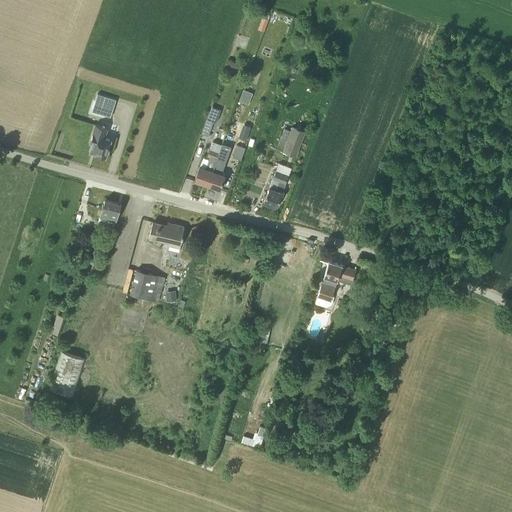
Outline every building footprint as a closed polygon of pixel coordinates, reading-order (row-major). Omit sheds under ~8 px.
[(244,88),(239,100),(249,104),(253,92),(244,88)] [(116,100),(105,97),(100,114),(111,117),(116,100)] [(207,119),(201,134),(208,136),(214,121),(207,119)] [(243,124),(239,137),(247,140),(252,127),(243,124)] [(90,143),(93,144),(91,151),(96,153),(98,154),(99,156),(101,157),(103,156),(105,156),(110,140),(104,138),(107,128),(96,125),(94,132),(93,132),(90,143)] [(284,151),(295,155),(304,132),(293,127),(291,131),(285,128),(278,144),(285,147),(284,151)] [(245,148),(237,145),(232,157),(241,160),(245,148)] [(219,152),(207,185),(220,190),(225,175),(219,173),(223,162),(225,163),(229,151),(220,147),(219,152)] [(207,185),(219,152),(210,149),(207,156),(210,157),(205,168),(200,166),(195,181),(207,185)] [(276,171),(267,193),(264,202),(276,207),(288,176),(276,171)] [(113,233),(119,214),(121,204),(105,200),(101,216),(98,223),(105,225),(103,230),(113,233)] [(180,247),(182,240),(183,235),(182,235),(184,227),(174,225),(174,227),(152,222),(149,237),(170,242),(169,245),(180,247)] [(317,296),(331,300),(337,280),(351,285),(356,269),(342,265),(329,261),(317,296)] [(152,300),(158,276),(136,270),(130,294),(152,300)] [(167,291),(168,300),(176,299),(175,290),(167,291)] [(484,305),(483,310),(487,311),(486,316),(492,318),(494,308),(484,305)] [(52,332),(61,334),(66,316),(57,313),(52,332)] [(63,352),(53,389),(74,395),(85,358),(63,352)] [(401,497),(419,504),(423,493),(405,486),(401,497)]
